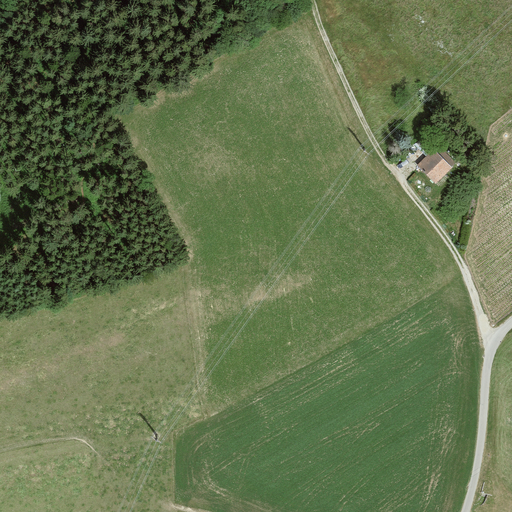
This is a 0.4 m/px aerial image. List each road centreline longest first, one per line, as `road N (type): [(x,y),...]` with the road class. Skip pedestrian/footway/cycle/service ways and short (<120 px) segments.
road 1 (track): [(310,0),(381,162),(463,262),(493,344)]
road 2 (unclassified): [(511,322),(489,355),(465,511)]
